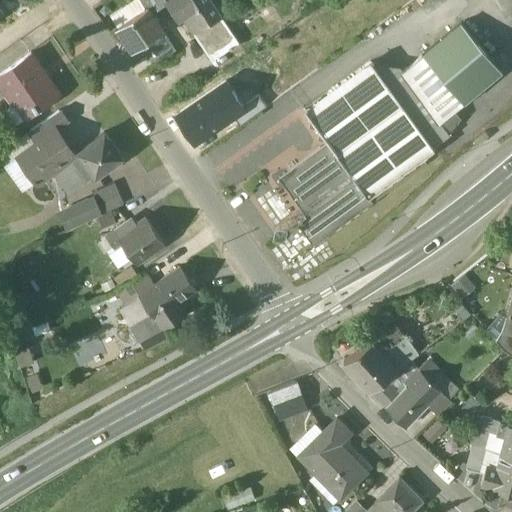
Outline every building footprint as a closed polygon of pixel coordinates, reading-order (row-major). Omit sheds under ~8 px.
[(141,0),(132,0),(121,7),(128,18),(146,7),(141,0)] [(210,0),(141,0),(146,7),(147,6),(151,12),(166,1),(177,18),(182,15),(194,33),(220,15),(210,0)] [(128,18),(118,25),(133,49),(163,29),(151,12),(147,6),(146,7),(128,18)] [(220,15),(194,33),(212,60),(230,48),(231,49),(233,47),(232,46),(238,42),(220,15)] [(462,22),(423,54),(386,83),(402,104),(412,118),(423,110),(434,125),(423,132),(433,146),(449,134),(439,120),(463,101),(502,70),(462,22)] [(31,50),(0,71),(0,83),(5,91),(4,91),(12,103),(16,100),(26,115),(60,91),(31,50)] [(371,61),(305,109),(310,116),(309,125),(318,127),(319,128),(317,137),(326,138),(330,144),(336,152),(402,104),(386,83),(371,61)] [(225,81),(177,114),(194,139),(221,121),(210,105),(226,94),(228,96),(233,93),(225,81)] [(402,104),(336,152),(356,180),(367,194),(384,182),(421,155),(433,146),(423,132),(434,125),(423,110),(412,118),(402,104)] [(60,107),(30,127),(38,139),(39,138),(40,138),(56,127),(57,128),(68,120),(60,107)] [(57,128),(56,127),(40,138),(39,138),(38,139),(18,153),(35,176),(34,177),(36,179),(54,166),(74,152),(57,128)] [(104,130),(77,150),(95,174),(122,154),(104,130)] [(330,144),(315,154),(313,154),(313,156),(299,166),(298,166),(297,167),(291,172),(289,184),(310,213),(356,180),(336,152),(330,144)] [(74,152),(54,166),(72,191),(95,174),(77,150),(74,152)] [(421,155),(384,182),(389,188),(425,162),(421,155)] [(310,213),(298,222),(313,243),(389,188),(384,182),(367,194),(356,180),(310,213)] [(114,181),(92,190),(102,212),(124,203),(114,181)] [(102,212),(92,193),(61,207),(70,226),(102,212)] [(146,216),(133,225),(128,219),(115,228),(137,260),(164,242),(146,216)] [(131,265),(114,277),(120,285),(137,274),(131,265)] [(153,284),(140,294),(141,295),(150,306),(130,323),(138,339),(163,325),(185,310),(178,299),(196,287),(180,265),(153,284)] [(143,271),(118,288),(128,303),(141,295),(140,294),(140,293),(153,284),(143,271)] [(476,286),(467,274),(452,285),(462,297),(476,286)] [(499,343),(511,353),(511,316),(508,315),(499,343)] [(404,316),(398,321),(402,326),(408,321),(404,316)] [(398,321),(387,329),(394,339),(399,346),(411,338),(402,326),(398,321)] [(387,329),(347,357),(361,376),(387,357),(381,349),(394,339),(387,329)] [(420,352),(413,342),(401,350),(409,360),(420,352)] [(419,367),(404,382),(408,385),(401,392),(386,377),(370,388),(406,424),(428,403),(442,389),(419,367)] [(295,380),(270,389),(280,415),(304,406),(295,380)] [(442,389),(428,403),(438,413),(452,399),(442,389)] [(492,417),(483,414),(481,423),(489,426),(492,417)] [(337,417),(299,454),(316,471),(340,496),(353,482),(348,477),(361,465),(339,442),(350,431),(337,417)] [(475,445),(500,452),(507,427),(503,426),(505,420),(492,417),(489,426),(481,423),(475,445)] [(511,422),(509,421),(507,427),(500,452),(511,455),(511,422)] [(475,445),(469,466),(484,471),(487,463),(496,466),(500,452),(475,445)] [(511,455),(500,452),(496,466),(487,463),(481,483),(491,485),(490,486),(511,492),(511,455)] [(340,496),(316,471),(309,478),(333,502),(340,496)] [(423,499),(400,477),(378,500),(390,511),(414,511),(413,510),(423,499)] [(357,500),(344,511),(362,511),(366,509),(357,500)]
